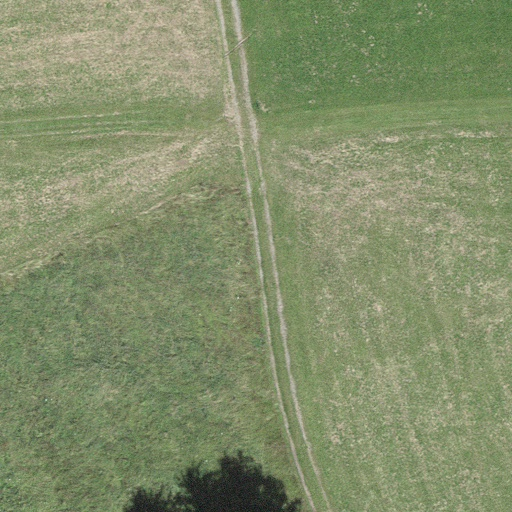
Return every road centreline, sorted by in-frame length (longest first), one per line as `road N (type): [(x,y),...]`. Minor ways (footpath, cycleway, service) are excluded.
road 1 (track): [(511,119),(234,115),(0,136)]
road 2 (track): [(219,0),(284,416),(303,471)]
